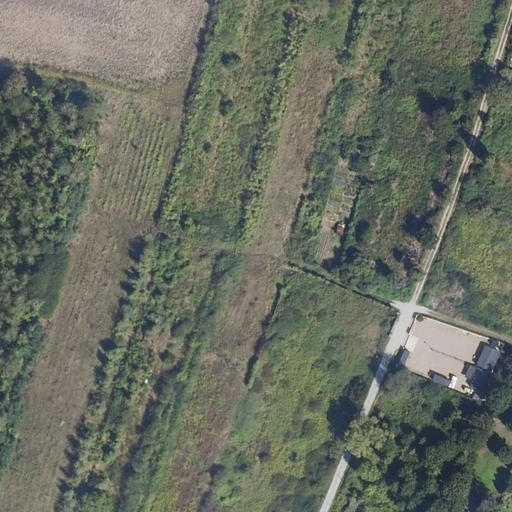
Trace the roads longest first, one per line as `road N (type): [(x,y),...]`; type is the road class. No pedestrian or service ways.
road 1 (track): [(511,3),(434,246),(322,511)]
road 2 (track): [(153,232),(289,258),(511,345)]
